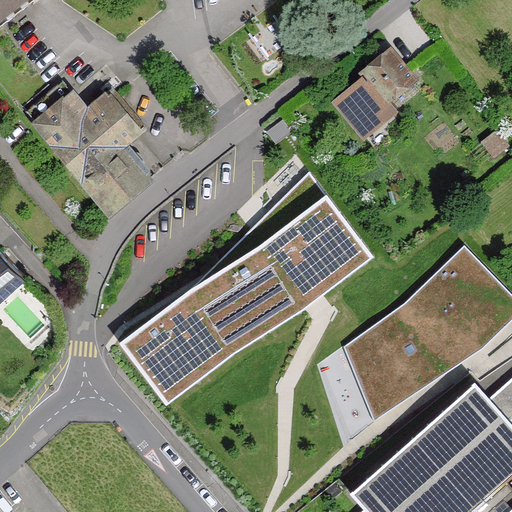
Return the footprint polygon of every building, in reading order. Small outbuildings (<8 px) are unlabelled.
[(0,0),(0,17),(21,0),(0,0)] [(414,82),(417,80),(415,77),(413,78),(392,53),(394,51),(391,48),(388,51),(389,52),(363,73),(363,72),(360,74),(362,77),(364,76),(365,77),(335,102),(357,129),(375,114),(382,122),(395,111),(388,104),(389,103),(388,102),(413,81),(414,82)] [(55,147),(110,213),(149,181),(143,174),(147,171),(128,148),(124,152),(119,146),(136,132),(137,134),(144,128),(112,89),(104,95),(105,96),(87,112),(62,82),(27,112),(55,146),(55,147)] [(292,132),(283,120),(266,132),(276,144),(292,132)] [(507,144),(497,131),(482,142),(492,155),(507,144)] [(373,256),(309,172),(264,217),(276,233),(261,245),(190,289),(119,343),(166,404),(167,403),(161,394),(180,380),(183,383),(212,361),(210,357),(226,345),(245,333),(247,336),(278,317),(276,313),(298,300),(315,286),(318,289),(348,267),(346,263),(365,249),(371,257),(373,256)] [(511,315),(511,294),(464,245),(436,272),(437,273),(405,304),(380,322),(379,321),(343,347),(374,422),(477,337),(511,315)] [(0,296),(23,275),(0,249),(0,296)] [(364,509),(361,511),(507,511),(511,508),(511,487),(508,483),(507,483),(506,482),(511,476),(511,378),(489,399),(474,382),(472,385),(473,386),(353,492),(352,491),(350,493),(364,509)]
